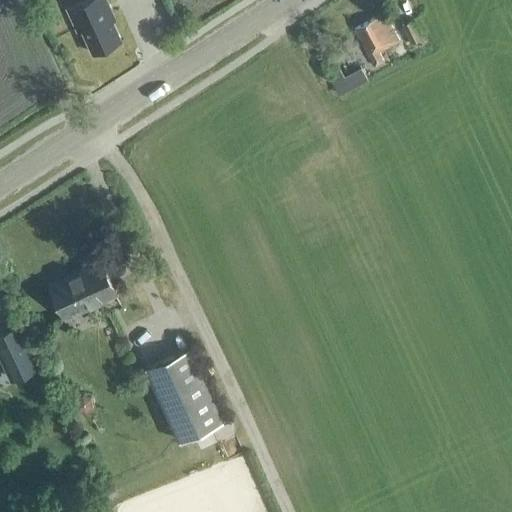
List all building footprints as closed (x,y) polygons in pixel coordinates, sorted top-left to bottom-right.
[(106,0),(86,0),(67,9),(77,31),(82,29),(93,53),(121,40),(112,20),(115,19),(106,0)] [(399,40),(384,12),(354,29),(369,57),(375,67),(384,62),(379,52),(399,40)] [(411,43),(422,38),(413,20),(402,25),(411,43)] [(100,259),(50,283),(66,317),(116,293),(100,259)] [(0,359),(10,381),(40,366),(29,344),(0,358),(0,359)] [(223,420),(189,347),(146,367),(179,440),(223,420)] [(86,402),(99,398),(96,386),(83,389),(86,402)]
